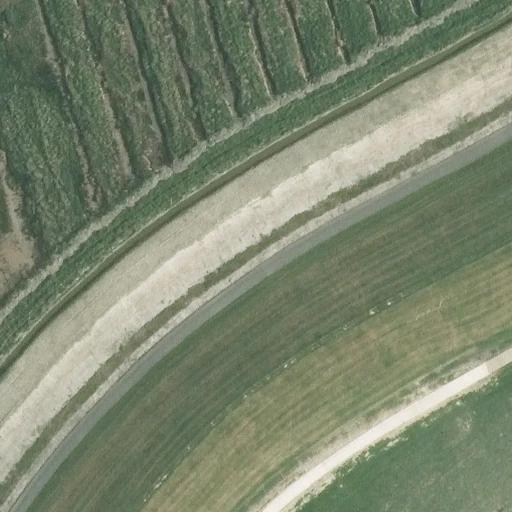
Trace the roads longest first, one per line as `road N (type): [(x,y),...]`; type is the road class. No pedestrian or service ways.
road 1 (track): [(511,130),(340,222),(243,292),(141,372),(14,511)]
road 2 (track): [(511,355),(380,429),(271,511)]
